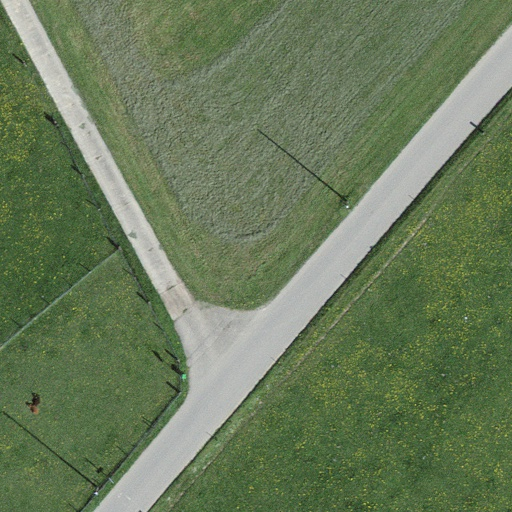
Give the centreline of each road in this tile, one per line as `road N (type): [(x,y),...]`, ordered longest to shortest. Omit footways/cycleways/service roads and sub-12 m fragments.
road 1 (tertiary): [(511,52),(120,511)]
road 2 (track): [(19,0),(226,388)]
